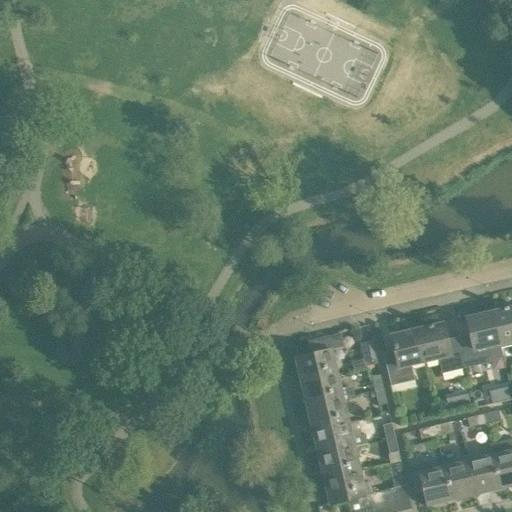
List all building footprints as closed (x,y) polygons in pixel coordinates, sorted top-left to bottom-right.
[(511,308),(492,313),(499,345),(511,341),(511,308)] [(489,363),(489,360),(502,357),(499,345),(492,313),(466,319),(471,341),(460,343),(466,369),(489,363)] [(466,369),(460,343),(448,346),(443,324),(417,330),(424,362),(438,358),(442,374),(466,369)] [(411,365),(424,362),(417,330),(391,336),(396,358),(385,361),(391,386),(414,380),(411,365)] [(301,384),(337,375),(331,352),(344,349),(341,335),(308,343),(310,356),(295,359),(295,361),(297,360),(300,373),(298,373),(301,384)] [(365,367),(366,367),(377,364),(372,341),(360,344),(363,359),(365,367)] [(366,367),(365,367),(363,359),(351,362),(353,370),(366,367)] [(307,408),(342,400),(354,397),(352,386),(340,389),(337,375),(301,384),(301,385),(303,385),(306,397),(304,398),(307,408)] [(371,377),(375,392),(383,390),(380,375),(371,377)] [(383,390),(375,392),(378,406),(386,404),(383,390)] [(467,392),(456,394),(459,409),(470,407),(467,392)] [(312,432),(348,424),(342,400),(307,408),(307,410),(309,409),(312,421),(310,422),(312,432)] [(498,411),(482,415),(484,425),(500,421),(498,411)] [(484,425),(482,415),(467,418),(469,428),(484,425)] [(318,456),(354,448),(367,445),(365,434),(361,435),(358,422),(348,424),(312,432),(312,434),(315,433),(318,446),(315,446),(318,456)] [(434,426),(436,436),(447,433),(452,432),(450,422),(434,426)] [(382,425),(386,441),(395,439),(391,423),(382,425)] [(436,436),(434,426),(418,430),(421,440),(436,436)] [(492,456),(500,491),(511,487),(511,438),(489,444),(492,456)] [(398,452),(395,439),(386,441),(389,454),(398,452)] [(324,481),(360,472),(354,448),(318,456),(318,458),(320,457),(323,470),(321,470),(324,481)] [(500,491),(492,456),(467,462),(476,496),(500,491)] [(467,462),(444,467),(452,502),(476,496),(467,462)] [(452,502),(444,467),(432,470),(430,463),(417,466),(426,507),(452,502)] [(359,497),(365,496),(360,472),(324,481),(324,482),(326,482),(329,494),(327,495),(330,506),(348,501),(359,499),(359,497)] [(394,489),(399,511),(402,511),(412,510),(406,486),(394,489)] [(382,492),(387,511),(399,511),(394,489),(382,492)] [(371,494),(375,511),(387,511),(382,492),(371,494)] [(375,511),(371,494),(365,496),(359,497),(359,499),(362,511),(375,511)] [(362,511),(359,499),(348,501),(350,511),(362,511)]
